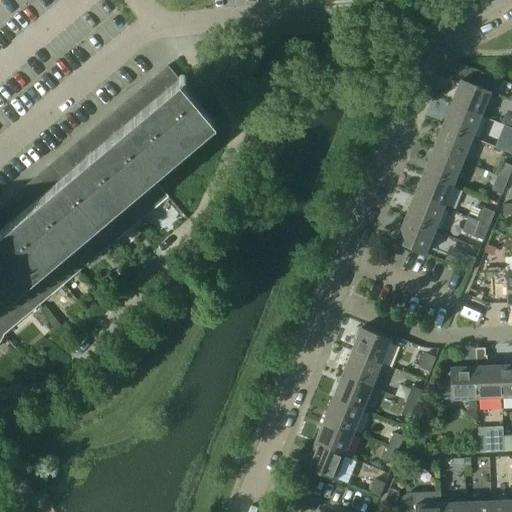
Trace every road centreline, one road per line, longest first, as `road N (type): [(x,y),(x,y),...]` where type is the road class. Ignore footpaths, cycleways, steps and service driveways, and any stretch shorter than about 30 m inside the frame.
road 1 (unclassified): [(0,393),(56,382),(76,369),(200,214),(237,126),(179,44),(174,24)]
road 2 (residential): [(330,296),(418,77),(446,37)]
road 3 (unclassified): [(174,24),(380,6),(446,37)]
road 4 (residential): [(244,511),(330,296)]
road 5 (residential): [(330,296),(432,337),(511,335)]
